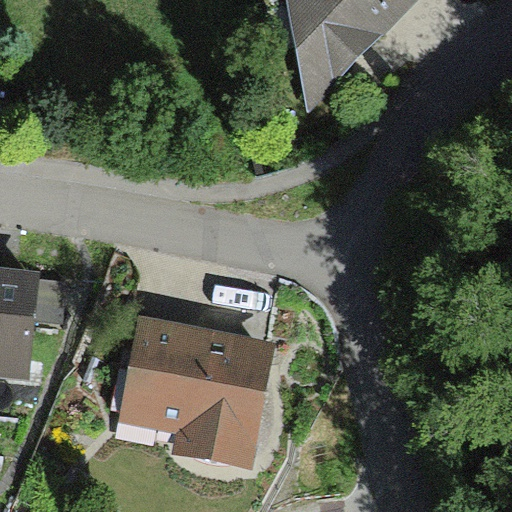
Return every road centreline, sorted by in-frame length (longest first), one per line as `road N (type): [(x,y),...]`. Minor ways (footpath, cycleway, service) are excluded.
road 1 (residential): [(0,194),(352,263)]
road 2 (residential): [(511,44),(443,96),(402,153),(352,263)]
road 3 (residential): [(352,263),(407,511)]
